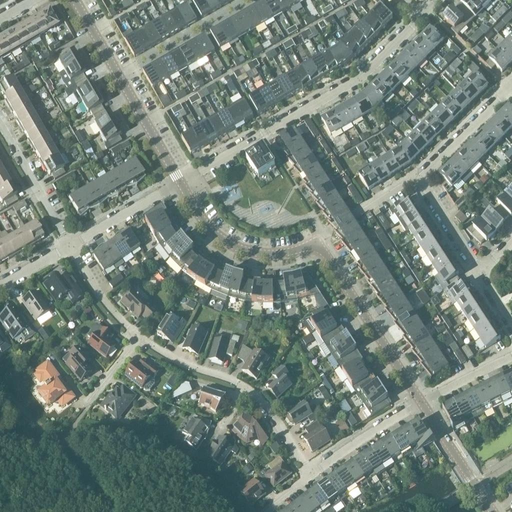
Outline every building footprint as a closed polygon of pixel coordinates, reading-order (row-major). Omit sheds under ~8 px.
[(202,19),(211,13),(203,0),(196,0),(193,2),(202,19)] [(203,0),(211,13),(220,8),(215,0),(203,0)] [(215,0),(220,8),(229,3),(227,0),(215,0)] [(282,14),(274,0),(268,0),(264,3),(274,19),(282,14)] [(291,9),(286,0),(274,0),(282,14),(291,9)] [(300,4),(297,0),(286,0),(291,9),(300,4)] [(472,22),(484,11),(473,0),(464,0),(461,3),(461,4),(457,8),(472,22)] [(492,7),(494,7),(499,2),(497,0),(473,0),(484,11),(490,5),(492,7)] [(274,19),(264,3),(255,8),(265,24),(274,19)] [(507,3),(503,6),(508,11),(511,8),(507,3)] [(188,27),(197,22),(188,5),(178,10),(188,27)] [(370,18),(382,30),(393,20),(381,7),(370,18)] [(265,24),(255,8),(246,13),(256,29),(265,24)] [(472,22),(457,8),(454,12),(453,11),(445,19),(454,28),(451,30),(458,37),(472,22)] [(39,16),(48,31),(58,25),(57,24),(52,15),(49,10),(39,16)] [(170,15),(179,32),(188,27),(178,10),(170,15)] [(57,12),(52,15),(57,24),(62,21),(57,12)] [(256,29),(246,13),(237,18),(247,34),(256,29)] [(511,14),(511,13),(502,22),(506,26),(511,20),(511,14)] [(492,19),(496,23),(501,19),(496,14),(492,19)] [(161,21),(170,37),(179,32),(170,15),(161,21)] [(30,22),(40,39),(40,38),(39,36),(48,31),(39,16),(39,17),(30,22)] [(247,34),(237,18),(229,23),(238,40),(247,34)] [(363,25),(375,38),(382,30),(370,18),(363,25)] [(152,26),(162,42),(170,37),(161,21),(152,26)] [(40,39),(30,22),(21,27),(30,44),(40,39)] [(375,38),(363,25),(359,22),(352,29),(368,45),(375,38)] [(238,40),(229,23),(220,28),(229,45),(238,40)] [(143,31),(153,47),(162,42),(152,26),(143,31)] [(11,33),(21,49),(30,44),(21,27),(11,33)] [(220,28),(211,33),(220,50),(229,45),(220,28)] [(368,45),(352,29),(345,36),(361,52),(368,45)] [(432,31),(430,29),(421,38),(434,51),(447,38),(441,32),(437,36),(432,31)] [(134,36),(144,52),(153,47),(143,31),(134,36)] [(144,52),(134,36),(132,32),(123,37),(135,58),(144,52)] [(21,49),(11,33),(2,38),(11,55),(21,49)] [(491,33),(485,39),(488,42),(494,35),(491,33)] [(206,36),(196,41),(206,58),(215,53),(206,36)] [(345,36),(337,43),(341,47),(353,59),(361,52),(345,36)] [(0,56),(2,60),(11,55),(2,38),(0,39),(0,56)] [(421,38),(413,46),(426,59),(434,51),(421,38)] [(206,58),(196,41),(188,47),(197,63),(206,58)] [(511,64),(511,63),(511,48),(507,43),(498,51),(511,64)] [(413,46),(404,55),(417,68),(426,59),(413,46)] [(197,63),(188,47),(179,52),(188,68),(197,63)] [(338,50),(329,55),(338,70),(349,64),(353,59),(341,47),(338,50)] [(482,52),(477,47),(473,51),(478,56),(482,52)] [(64,72),(81,62),(78,56),(75,57),(73,53),(71,54),(68,49),(57,55),(60,60),(58,62),(64,72)] [(338,70),(329,55),(327,50),(318,55),(329,75),(338,70)] [(511,64),(498,51),(485,64),(492,71),(496,66),(500,71),(502,73),(511,64)] [(188,68),(179,52),(170,57),(180,73),(188,68)] [(451,52),(443,60),(448,65),(456,57),(451,52)] [(463,54),(458,59),(463,64),(468,59),(463,54)] [(329,75),(318,55),(309,60),(321,80),(329,75)] [(408,76),(417,68),(404,55),(396,63),(408,76)] [(180,73),(170,57),(161,62),(171,78),(180,73)] [(321,80),(309,60),(300,66),(312,85),(321,80)] [(81,62),(64,72),(70,82),(72,81),(75,86),(86,80),(83,74),(85,73),(83,70),(85,68),(81,62)] [(171,78),(161,62),(152,67),(162,83),(171,78)] [(445,62),(439,68),(442,71),(448,65),(445,62)] [(400,84),(408,76),(396,63),(387,72),(400,84)] [(300,66),(292,71),(294,75),(303,90),(312,85),(300,66)] [(152,67),(143,72),(153,89),(162,83),(152,67)] [(450,67),(446,71),(451,77),(456,73),(450,67)] [(32,68),(26,71),(30,78),(36,75),(32,68)] [(466,83),(479,96),(488,87),(486,85),(481,81),(486,77),(479,70),(466,83)] [(239,71),(234,74),(237,80),(242,77),(239,71)] [(387,72),(378,80),(391,93),(400,84),(387,72)] [(4,97),(19,88),(16,83),(22,78),(20,75),(13,78),(0,85),(0,93),(1,94),(2,93),(4,97)] [(285,80),(294,95),(303,90),(294,75),(285,80)] [(283,76),(274,81),(276,85),(285,101),(294,95),(285,80),(283,76)] [(428,79),(422,85),(425,88),(431,82),(428,79)] [(78,91),(76,93),(73,95),(79,105),(84,102),(99,93),(96,87),(93,88),(91,84),(89,85),(86,80),(75,86),(78,91)] [(383,101),(391,93),(378,80),(370,88),(383,101)] [(70,82),(65,85),(68,90),(75,86),(72,81),(70,82)] [(471,104),(479,96),(466,83),(458,92),(471,104)] [(433,84),(427,90),(430,92),(436,86),(433,84)] [(268,90),(276,106),(285,101),(276,85),(268,90)] [(265,86),(256,91),(259,96),(268,111),(276,106),(268,90),(265,86)] [(19,88),(4,97),(6,100),(5,101),(8,108),(31,94),(30,92),(22,94),(19,88)] [(370,88),(362,96),(373,110),(383,101),(370,88)] [(418,94),(414,90),(409,94),(414,99),(418,94)] [(458,92),(449,100),(462,113),(471,104),(458,92)] [(99,93),(84,102),(93,117),(104,111),(101,105),(103,104),(100,100),(103,99),(99,93)] [(16,117),(30,108),(27,103),(33,97),(31,94),(8,108),(12,114),(13,113),(16,117)] [(268,111),(259,96),(250,101),(258,116),(268,111)] [(362,96),(353,101),(362,117),(373,110),(362,96)] [(242,99),(233,105),(235,109),(244,124),(253,119),(242,99)] [(454,121),(462,113),(449,100),(441,109),(454,121)] [(353,101),(343,107),(352,123),(362,117),(353,101)] [(343,107),(332,113),(341,129),(352,123),(343,107)] [(510,109),(508,107),(499,116),(511,129),(511,111),(510,110),(510,109)] [(20,127),(42,114),(41,112),(33,113),(30,108),(16,117),(18,120),(16,121),(20,127)] [(398,108),(394,112),(398,116),(402,112),(398,108)] [(227,114),(235,129),(244,124),(235,109),(227,114)] [(441,109),(432,117),(445,130),(454,121),(441,109)] [(407,113),(404,110),(402,112),(398,116),(400,119),(407,113)] [(89,124),(93,122),(100,134),(117,124),(114,117),(111,119),(109,115),(107,116),(104,111),(93,117),(87,121),(89,124)] [(393,112),(387,118),(391,122),(397,116),(393,112)] [(331,135),(341,129),(332,113),(321,120),(323,122),(331,135)] [(27,136),(42,128),(39,123),(44,117),(42,114),(20,127),(23,134),(25,133),(27,136)] [(218,119),(227,135),(235,129),(227,114),(218,119)] [(499,116),(491,125),(503,138),(511,129),(499,116)] [(397,117),(392,122),(396,127),(402,121),(397,117)] [(437,138),(445,130),(432,117),(424,125),(437,138)] [(209,124),(218,140),(227,135),(218,119),(209,124)] [(309,130),(314,127),(309,119),(304,122),(309,130)] [(218,140),(209,124),(206,120),(198,125),(209,145),(218,140)] [(117,124),(100,134),(106,144),(108,143),(111,148),(122,142),(119,136),(121,135),(118,131),(121,130),(117,124)] [(198,125),(189,130),(191,135),(200,150),(209,145),(198,125)] [(424,125),(415,134),(428,147),(437,138),(424,125)] [(491,125),(482,133),(495,146),(503,138),(491,125)] [(390,126),(387,130),(391,134),(395,130),(390,126)] [(314,127),(309,130),(315,138),(320,135),(314,127)] [(31,147),(54,134),(52,131),(45,133),(42,128),(27,136),(29,140),(27,141),(31,147)] [(281,151),(300,138),(294,129),(275,141),(275,142),(276,142),(283,149),(281,151)] [(384,132),(381,134),(387,141),(390,138),(384,132)] [(369,137),(367,133),(359,137),(362,142),(369,137)] [(486,155),(495,146),(482,133),(474,142),(486,155)] [(38,156),(53,148),(50,142),(55,137),(54,134),(31,147),(34,153),(36,153),(38,156)] [(415,134),(407,142),(419,155),(428,147),(415,134)] [(191,135),(182,140),(191,155),(200,150),(191,135)] [(306,148),(300,138),(281,151),(282,151),(289,158),(287,160),(306,148)] [(359,143),(357,138),(349,143),(350,144),(352,147),(359,143)] [(403,139),(396,146),(399,150),(410,164),(419,155),(407,142),(403,139)] [(478,163),(486,155),(474,142),(465,150),(478,163)] [(356,148),(360,154),(367,150),(364,144),(356,148)] [(42,167),(65,154),(64,151),(56,153),(53,148),(38,156),(40,160),(39,161),(42,167)] [(312,157),(306,148),(287,160),(288,160),(295,167),(292,169),(293,169),(312,157)] [(77,149),(71,152),(74,157),(80,154),(77,149)] [(263,149),(255,154),(267,173),(275,167),(263,149)] [(354,150),(346,154),(348,159),(357,154),(354,150)] [(399,150),(390,156),(399,171),(410,164),(399,150)] [(469,172),(478,163),(465,150),(457,159),(469,172)] [(101,153),(95,156),(97,161),(103,157),(101,153)] [(65,154),(42,167),(46,173),(47,172),(50,176),(51,175),(55,181),(65,174),(62,169),(65,168),(59,158),(65,154)] [(267,173),(255,154),(247,160),(259,178),(267,173)] [(389,178),(399,171),(390,156),(379,163),(389,178)] [(318,166),(312,157),(293,169),(293,170),(294,169),(301,177),(298,178),(299,178),(318,166)] [(461,180),(469,172),(457,159),(448,167),(461,180)] [(125,166),(137,186),(137,185),(144,179),(145,179),(146,179),(135,161),(125,166)] [(503,161),(498,165),(502,170),(507,165),(503,161)] [(379,184),(389,178),(379,163),(369,169),(379,184)] [(116,172),(128,192),(128,191),(127,189),(136,186),(136,187),(137,186),(125,166),(116,172)] [(324,175),(318,166),(299,178),(299,179),(300,178),(306,186),(304,187),(305,188),(324,175)] [(447,194),(461,180),(448,167),(439,176),(441,177),(446,182),(442,186),(447,194)] [(369,191),(379,184),(369,169),(359,176),(367,189),(369,191)] [(107,177),(118,197),(119,197),(118,196),(126,190),(127,192),(128,192),(116,172),(107,177)] [(0,191),(13,184),(9,178),(7,179),(5,175),(0,178),(0,191)] [(64,178),(56,182),(59,188),(67,183),(71,181),(68,175),(64,178)] [(330,184),(324,175),(305,188),(306,188),(312,195),(310,196),(311,197),(330,184)] [(485,176),(480,181),(484,185),(489,180),(485,176)] [(97,182),(109,203),(109,202),(108,200),(117,197),(118,197),(107,177),(97,182)] [(109,203),(97,182),(88,188),(99,208),(100,208),(100,207),(107,201),(108,203),(109,203)] [(13,184),(0,191),(0,200),(2,204),(4,203),(7,208),(18,202),(15,196),(17,195),(15,191),(16,190),(13,184)] [(336,193),(330,184),(311,197),(318,204),(316,205),(316,206),(336,193)] [(353,198),(358,194),(352,186),(347,190),(353,198)] [(99,208),(88,188),(79,193),(90,213),(91,213),(89,211),(99,208)] [(475,194),(472,191),(466,197),(469,200),(475,194)] [(90,213),(79,193),(69,199),(80,219),(81,218),(88,211),(90,214),(90,213)] [(342,202),(336,193),(316,206),(317,206),(324,213),(322,214),(322,215),(342,202)] [(358,194),(353,198),(358,205),(363,202),(358,194)] [(494,209),(496,211),(505,220),(511,214),(511,215),(511,202),(506,196),(506,197),(494,209)] [(463,197),(455,205),(458,210),(467,202),(463,197)] [(393,216),(394,215),(400,223),(418,211),(412,202),(410,204),(407,199),(389,210),(393,216)] [(24,202),(13,208),(16,214),(27,207),(24,202)] [(351,216),(342,202),(322,215),(323,215),(330,222),(328,224),(329,224),(334,221),(341,217),(343,221),(347,226),(354,221),(351,216)] [(143,217),(151,231),(171,219),(163,204),(143,217)] [(481,220),(481,221),(495,235),(500,230),(497,228),(505,220),(496,211),(494,209),(482,221),(481,220)] [(406,232),(409,230),(424,221),(418,212),(418,211),(400,223),(406,232)] [(460,213),(455,218),(462,225),(467,220),(460,212),(460,213)] [(343,221),(341,217),(334,221),(336,225),(339,230),(334,234),(335,234),(336,234),(342,241),(340,243),(341,243),(360,231),(354,221),(347,226),(343,221)] [(373,218),(368,221),(371,226),(376,223),(373,218)] [(151,231),(159,245),(179,232),(171,219),(151,231)] [(429,229),(424,221),(409,230),(415,239),(430,229),(429,229)] [(487,239),(489,241),(495,235),(481,221),(477,226),(472,224),(472,223),(465,229),(480,245),(487,239)] [(34,245),(25,229),(21,222),(18,224),(20,232),(15,235),(24,249),(27,247),(28,249),(34,245)] [(25,229),(34,245),(41,242),(40,240),(44,238),(35,223),(25,229)] [(380,229),(375,233),(378,238),(384,234),(380,229)] [(430,230),(430,229),(415,239),(421,248),(436,239),(430,230)] [(118,235),(132,253),(140,247),(128,230),(127,230),(128,231),(119,235),(118,234),(118,235)] [(137,231),(132,234),(135,239),(140,236),(137,231)] [(369,244),(360,231),(341,243),(342,243),(351,255),(349,256),(350,257),(369,244)] [(2,234),(15,257),(21,253),(20,252),(24,249),(15,235),(10,238),(4,232),(2,234)] [(159,245),(170,259),(188,243),(179,232),(159,245)] [(15,257),(2,234),(0,234),(0,240),(1,243),(0,243),(0,254),(4,261),(8,259),(9,260),(15,257)] [(378,238),(381,243),(387,239),(384,234),(378,238)] [(132,253),(118,235),(117,235),(118,236),(111,243),(109,241),(122,260),(132,253)] [(421,248),(427,257),(442,248),(442,247),(441,248),(436,239),(421,248)] [(122,260),(109,241),(110,243),(101,247),(100,247),(114,266),(122,260)] [(170,259),(183,272),(198,254),(188,243),(170,259)] [(378,258),(369,244),(350,257),(360,269),(358,270),(378,258)] [(114,266),(100,247),(100,248),(93,255),(92,255),(106,275),(105,272),(114,266)] [(427,257),(432,267),(447,257),(442,248),(427,257)] [(183,272),(197,282),(210,263),(198,254),(183,272)] [(453,266),(447,257),(432,267),(438,276),(454,266),(453,266)] [(387,272),(378,258),(358,270),(359,271),(369,282),(367,284),(387,272)] [(197,282),(212,291),(222,270),(210,263),(197,282)] [(454,266),(438,276),(435,278),(444,292),(460,281),(457,277),(459,275),(453,266),(454,266)] [(236,275),(222,270),(212,291),(228,298),(236,275)] [(407,270),(402,273),(405,279),(411,276),(407,270)] [(395,285),(387,272),(367,284),(368,285),(368,284),(378,296),(376,297),(376,298),(395,285)] [(327,304),(307,274),(293,278),(298,302),(315,297),(319,309),(327,304)] [(120,275),(109,284),(113,289),(124,280),(120,275)] [(250,279),(236,275),(228,298),(245,302),(250,279)] [(50,280),(43,285),(47,291),(47,290),(56,303),(59,301),(59,302),(65,297),(67,297),(72,304),(73,304),(75,303),(83,297),(70,279),(69,277),(68,277),(61,282),(57,278),(51,282),(50,280)] [(280,304),(298,302),(293,278),(279,280),(280,304)] [(264,280),(250,279),(245,302),(263,304),(264,280)] [(263,304),(280,304),(279,280),(264,280),(263,304)] [(453,306),(456,304),(472,294),(471,294),(465,285),(463,286),(460,281),(444,292),(453,306)] [(395,285),(376,298),(377,298),(387,309),(385,311),(404,299),(395,285)] [(133,292),(122,303),(139,320),(142,316),(150,323),(159,315),(153,308),(154,307),(154,305),(150,301),(148,301),(145,303),(133,292)] [(36,293),(22,302),(35,321),(49,312),(36,293)] [(462,313),(477,303),(471,294),(472,294),(456,304),(462,313)] [(427,297),(421,301),(424,306),(430,301),(427,297)] [(404,299),(385,311),(385,312),(386,311),(396,323),(394,325),(413,313),(404,299)] [(483,312),(477,303),(462,313),(468,322),(483,312)] [(316,332),(336,319),(328,307),(308,320),(304,320),(304,330),(306,330),(310,336),(316,332)] [(88,308),(83,313),(86,316),(92,311),(88,308)] [(10,311),(0,318),(0,321),(3,326),(2,327),(7,334),(8,333),(13,340),(20,336),(25,342),(35,335),(23,318),(18,322),(10,311)] [(484,312),(483,312),(468,322),(474,331),(489,321),(483,313),(484,312)] [(413,313),(394,325),(394,326),(395,325),(404,337),(402,338),(403,339),(422,326),(413,313)] [(431,327),(438,322),(434,316),(427,321),(431,327)] [(168,319),(158,334),(168,341),(168,340),(174,331),(179,334),(183,328),(168,319)] [(344,331),(336,319),(316,332),(324,344),(344,331)] [(245,322),(234,320),(233,328),(244,330),(245,322)] [(495,330),(489,321),(474,331),(480,340),(495,330)] [(442,324),(435,328),(439,334),(446,329),(442,324)] [(93,340),(89,345),(106,358),(115,347),(106,340),(110,334),(104,330),(98,325),(88,337),(93,340)] [(422,326),(403,339),(413,351),(411,352),(431,340),(422,326)] [(208,334),(193,327),(183,349),(198,356),(208,334)] [(45,328),(38,333),(45,342),(52,337),(45,328)] [(495,330),(480,340),(486,349),(501,340),(495,331),(495,330)] [(344,331),(324,344),(332,356),(352,343),(344,331)] [(0,350),(8,345),(0,333),(0,350)] [(215,341),(210,360),(223,364),(226,355),(232,357),(236,344),(230,342),(230,340),(217,336),(215,341)] [(451,338),(444,342),(447,348),(454,343),(451,338)] [(431,340),(411,352),(412,353),(412,352),(422,364),(420,365),(420,366),(440,354),(431,340)] [(340,369),(360,355),(352,343),(332,356),(340,369)] [(462,349),(469,360),(474,357),(467,346),(462,349)] [(254,353),(243,347),(238,359),(244,363),(245,362),(247,364),(243,371),(257,380),(264,368),(267,368),(270,364),(268,361),(269,360),(255,352),(254,353)] [(67,365),(80,380),(85,376),(87,377),(92,373),(83,363),(88,359),(90,361),(79,348),(72,354),(71,354),(63,361),(67,365)] [(454,353),(458,361),(461,365),(466,362),(459,350),(454,353)] [(430,378),(431,379),(449,368),(440,354),(420,366),(421,366),(431,378),(430,378)] [(360,355),(340,369),(348,381),(368,368),(360,355)] [(159,373),(144,361),(139,367),(135,364),(126,376),(142,389),(145,391),(148,392),(150,391),(155,385),(155,383),(153,380),(159,373)] [(42,395),(41,396),(48,405),(49,404),(50,405),(58,400),(62,405),(63,405),(64,406),(69,402),(68,401),(69,400),(64,393),(68,391),(49,365),(49,366),(48,364),(38,372),(39,373),(39,374),(37,376),(38,377),(37,377),(40,382),(41,381),(42,382),(44,380),(47,385),(45,387),(47,389),(41,393),(42,395)] [(277,381),(268,389),(277,400),(292,386),(286,380),(290,376),(282,368),(273,376),(277,381)] [(368,368),(348,381),(355,393),(376,380),(368,368)] [(511,373),(502,378),(511,398),(511,373)] [(511,400),(511,398),(502,378),(492,383),(503,405),(511,400)] [(363,405),(383,392),(376,380),(355,393),(363,405)] [(188,385),(189,386),(190,386),(190,385),(181,382),(181,383),(182,383),(171,397),(172,401),(191,392),(188,385)] [(503,405),(492,383),(482,388),(493,409),(503,405)] [(127,406),(128,407),(136,397),(123,387),(119,392),(117,390),(109,400),(108,398),(101,407),(116,419),(127,406)] [(323,387),(318,389),(326,402),(331,399),(323,387)] [(472,393),(484,414),(493,409),(482,388),(472,393)] [(202,398),(199,405),(210,409),(216,413),(227,397),(201,389),(202,398)] [(392,404),(383,392),(363,405),(367,411),(363,414),(367,420),(392,404)] [(463,398),(474,419),(484,414),(472,393),(463,398)] [(474,419),(463,398),(453,403),(465,425),(474,420),(474,419)] [(345,401),(338,405),(345,415),(352,411),(345,401)] [(309,410),(304,403),(288,414),(295,425),(307,417),(310,423),(321,416),(315,406),(309,410)] [(453,403),(443,409),(452,426),(450,427),(454,432),(465,425),(453,403)] [(235,430),(234,431),(241,439),(247,444),(254,441),(258,438),(260,439),(264,435),(265,436),(266,436),(265,434),(257,422),(256,422),(254,422),(252,420),(252,422),(249,420),(249,418),(248,416),(246,418),(244,416),(235,430)] [(195,417),(183,433),(183,434),(191,440),(188,445),(197,451),(206,437),(202,434),(210,422),(195,417)] [(342,420),(336,424),(343,435),(349,430),(342,420)] [(309,437),(304,440),(312,453),(330,441),(328,438),(329,437),(329,436),(326,431),(325,431),(324,431),(322,428),(318,422),(305,431),(309,437)] [(419,422),(410,428),(423,449),(434,443),(431,437),(429,438),(419,422)] [(423,449),(410,428),(400,433),(413,454),(423,449)] [(391,439),(404,460),(413,454),(400,433),(391,439)] [(227,443),(220,438),(208,455),(215,459),(214,461),(221,466),(231,452),(236,455),(239,450),(235,444),(231,449),(225,445),(227,443)] [(381,445),(394,465),(404,460),(391,439),(381,445)] [(281,450),(277,443),(271,448),(275,455),(281,450)] [(372,451),(385,471),(394,465),(381,445),(372,451)] [(192,451),(189,455),(195,460),(199,456),(192,451)] [(363,457),(376,477),(385,471),(372,451),(363,457)] [(376,477),(363,457),(354,463),(367,483),(373,480),(376,477)] [(272,472),(266,477),(274,488),(291,475),(283,465),(284,464),(280,458),(268,467),(272,472)] [(344,470),(358,489),(367,483),(354,463),(344,470)] [(249,465),(243,470),(247,475),(253,470),(249,465)] [(335,476),(349,496),(358,489),(344,470),(335,476)] [(326,482),(341,502),(349,496),(335,476),(326,482)] [(265,495),(254,481),(240,492),(251,506),(265,495)] [(317,489),(332,508),(341,502),(326,482),(317,489)] [(308,496),(320,511),(326,511),(332,508),(317,489),(308,496)] [(320,511),(308,496),(300,502),(307,511),(320,511)] [(293,511),(307,511),(300,502),(291,509),(293,511)]
